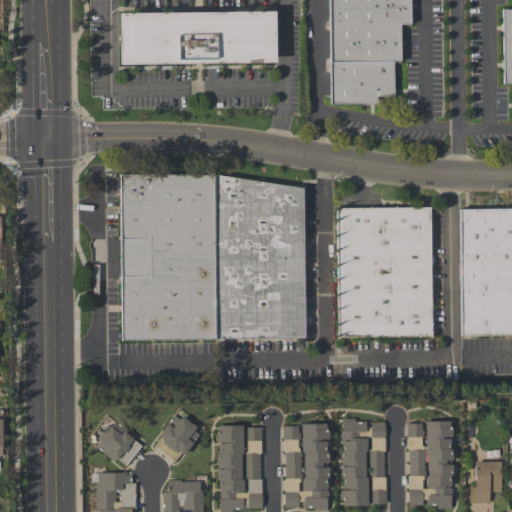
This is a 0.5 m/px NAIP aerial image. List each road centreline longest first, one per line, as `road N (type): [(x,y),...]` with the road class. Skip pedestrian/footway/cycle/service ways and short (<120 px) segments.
road 1 (residential): [(50,136),(195,139),(368,172),(511,177)]
road 2 (secondary): [(51,242),(51,404)]
